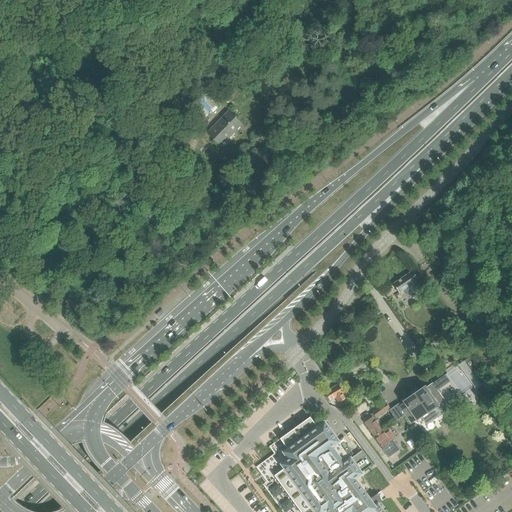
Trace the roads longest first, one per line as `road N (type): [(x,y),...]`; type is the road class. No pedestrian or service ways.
road 1 (primary): [(478,85),(18,511)]
road 2 (primary): [(40,511),(414,165)]
road 3 (primary): [(478,85),(417,120),(342,180),(96,403)]
road 4 (residential): [(295,351),(344,300),(375,249),(511,108)]
road 5 (primary): [(286,318),(366,232),(414,165)]
road 6 (primary): [(115,511),(0,390)]
road 7 (primary): [(132,458),(246,353)]
road 8 (primary): [(414,165),(511,71)]
road 9 (primary): [(0,419),(88,511)]
